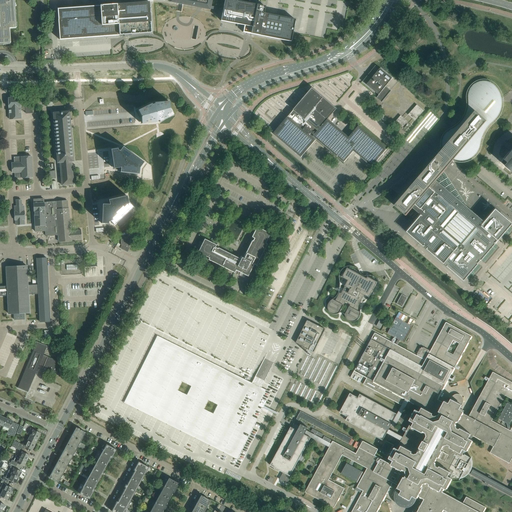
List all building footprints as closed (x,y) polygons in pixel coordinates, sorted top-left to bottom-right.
[(0,0),(0,43),(4,43),(10,43),(10,42),(9,29),(16,28),(15,21),(15,16),(14,9),(14,4),(13,0),(0,0)] [(180,4),(183,4),(198,7),(199,8),(201,8),(210,10),(210,8),(211,6),(211,0),(170,0),(170,2),(178,3),(180,4)] [(248,33),(291,41),(295,19),(264,13),(265,6),(233,0),(224,0),(223,8),(211,6),(210,8),(223,11),(221,21),(244,25),(243,32),(248,33)] [(129,35),(151,33),(151,29),(149,2),(100,5),(99,5),(99,4),(98,4),(97,3),(96,4),(95,4),(94,5),(94,6),(57,9),(59,39),(59,40),(124,35),(124,36),(125,37),(126,37),(127,37),(128,37),(128,36),(129,36),(129,35)] [(181,15),(183,4),(180,4),(178,3),(176,14),(170,13),(168,28),(151,29),(151,33),(167,32),(165,42),(195,47),(196,40),(191,39),(194,25),(199,26),(200,18),(181,15)] [(363,81),(362,81),(366,85),(367,85),(379,95),(376,98),(382,102),(391,91),(386,87),(392,78),(393,78),(381,68),(380,68),(380,69),(375,66),(363,81)] [(481,75),(474,79),(476,83),(483,79),(481,75)] [(499,240),(511,225),(511,224),(511,222),(496,209),(488,218),(485,222),(467,206),(444,172),(447,167),(450,165),(451,165),(452,165),(452,164),(452,163),(452,162),(455,158),(458,159),(460,159),(461,160),(463,160),(464,159),(465,159),(467,159),(468,159),(469,158),(471,157),(472,157),(473,156),(474,155),(475,154),(476,153),(477,152),(477,151),(478,150),(478,148),(479,147),(479,146),(479,145),(480,143),(480,142),(480,140),(481,138),(481,137),(482,135),(482,134),(483,133),(484,131),(485,130),(486,128),(487,127),(488,126),(488,125),(489,124),(490,123),(492,121),(493,120),(495,119),(496,117),(497,116),(497,115),(498,114),(499,113),(499,112),(499,110),(500,109),(500,108),(500,107),(500,106),(501,105),(501,103),(501,102),(500,101),(500,100),(500,99),(500,98),(499,96),(499,95),(499,94),(498,93),(498,92),(497,91),(496,89),(495,89),(495,88),(494,87),(493,86),(491,85),(490,84),(489,84),(488,83),(487,83),(485,82),(484,82),(482,82),(481,82),(480,83),(479,83),(478,83),(477,84),(476,84),(475,85),(474,85),(474,86),(473,87),(472,87),(472,88),(471,89),(470,90),(470,91),(470,92),(469,93),(469,94),(469,95),(469,96),(469,97),(469,98),(469,99),(469,100),(469,101),(470,102),(470,104),(470,105),(469,107),(469,108),(469,109),(469,111),(469,112),(468,113),(468,114),(467,116),(467,117),(466,118),(466,119),(465,120),(464,122),(463,122),(463,123),(462,124),(461,125),(460,126),(459,127),(458,128),(457,129),(455,130),(453,131),(451,132),(450,132),(449,133),(448,134),(447,134),(447,135),(446,136),(446,137),(445,138),(444,139),(444,140),(444,141),(444,142),(444,143),(444,144),(444,145),(444,146),(445,147),(440,152),(439,152),(438,152),(438,153),(438,154),(438,155),(436,157),(395,206),(406,216),(413,208),(421,215),(407,232),(424,247),(424,246),(427,249),(444,264),(444,263),(447,266),(464,281),(479,263),(481,260),(482,260),(496,243),(499,240)] [(349,137),(331,122),(329,121),(328,119),(337,109),(312,88),(303,99),(294,110),(273,134),(282,141),(301,157),(307,150),(317,139),(323,144),(344,162),(345,161),(346,159),(350,155),(351,154),(353,152),(354,151),(372,166),(386,149),(359,126),(349,137)] [(25,101),(25,104),(20,104),(20,101),(20,97),(8,98),(9,119),(21,119),(21,111),(26,110),(26,113),(32,113),(32,100),(25,101)] [(140,117),(141,124),(156,122),(156,121),(158,120),(159,122),(173,115),(170,109),(169,109),(169,108),(169,101),(154,103),(154,104),(151,105),(151,104),(137,110),(140,116),(141,116),(141,117),(140,117)] [(386,120),(374,102),(372,104),(385,121),(386,120)] [(424,111),(417,105),(416,105),(417,105),(409,115),(408,114),(408,115),(415,121),(415,120),(423,111),(424,111)] [(431,107),(406,135),(412,141),(414,139),(412,137),(422,127),(424,129),(423,130),(426,133),(429,130),(423,125),(436,111),(431,107)] [(69,112),(53,113),(58,163),(60,162),(62,185),(73,184),(71,161),(74,161),(69,112)] [(410,125),(401,116),(394,123),(395,123),(404,132),(411,125),(410,125)] [(117,148),(111,149),(113,164),(113,169),(120,167),(120,172),(139,174),(139,168),(140,167),(144,162),(123,146),(119,151),(119,150),(117,151),(117,148)] [(14,163),(12,163),(12,173),(15,173),(15,178),(22,178),(32,177),(31,156),(21,157),(14,157),(14,163)] [(323,200),(324,199),(315,191),(313,192),(323,200)] [(102,216),(101,223),(108,223),(108,221),(109,221),(110,221),(114,225),(133,207),(128,202),(128,201),(126,195),(108,200),(109,204),(102,204),(102,208),(102,216)] [(44,199),(33,199),(35,232),(45,231),(45,236),(58,235),(59,242),(71,241),(71,240),(81,239),(80,230),(70,231),(68,209),(67,201),(65,201),(65,200),(64,200),(65,201),(46,203),(46,202),(46,203),(44,203),(44,199)] [(16,206),(14,206),(15,220),(15,225),(24,224),(24,220),(24,206),(22,206),(21,200),(16,200),(16,206)] [(279,220),(281,215),(268,209),(265,213),(279,220)] [(285,225),(290,217),(285,214),(280,223),(285,225)] [(216,245),(204,239),(198,252),(209,258),(208,259),(234,273),(236,270),(248,276),(249,273),(254,264),(256,265),(267,244),(265,243),(270,233),(257,227),(251,237),(254,238),(252,241),(252,240),(243,257),(244,257),(244,258),(240,259),(218,248),(215,247),(216,245)] [(126,239),(121,239),(121,246),(123,247),(123,248),(128,251),(129,247),(131,242),(132,240),(133,241),(136,234),(130,231),(126,238),(126,239)] [(36,259),(38,285),(38,294),(40,319),(40,322),(50,321),(47,258),(36,259)] [(38,294),(38,285),(33,285),(28,285),(27,266),(6,267),(7,286),(0,286),(0,295),(7,296),(8,314),(10,314),(14,313),(14,320),(24,319),(24,313),(29,313),(28,294),(38,294)] [(365,277),(365,276),(366,274),(362,272),(361,275),(347,267),(342,277),(348,280),(344,286),(345,287),(341,294),(340,293),(335,301),(333,299),(332,300),(330,301),(329,302),(329,304),(328,305),(328,306),(328,308),(328,309),(329,310),(329,311),(330,312),(331,313),(332,313),(332,314),(333,314),(334,314),(335,314),(336,314),(337,314),(338,314),(340,313),(345,302),(350,305),(345,314),(345,315),(345,316),(346,317),(346,318),(347,319),(348,320),(349,321),(350,321),(351,321),(351,322),(352,322),(353,322),(354,322),(355,321),(356,321),(356,320),(357,320),(358,319),(359,318),(360,316),(360,315),(360,314),(360,313),(360,312),(358,311),(361,304),(360,303),(364,295),(369,297),(377,282),(368,276),(367,278),(365,277)] [(402,294),(397,304),(402,307),(407,297),(402,294)] [(198,300),(188,296),(170,335),(179,339),(198,300)] [(212,307),(202,303),(184,342),(193,346),(212,307)] [(227,315),(218,310),(199,349),(209,354),(227,315)] [(291,427),(271,465),(283,472),(290,476),(311,438),(311,437),(318,441),(322,443),(329,447),(305,492),(314,497),(316,498),(334,508),(345,488),(329,480),(342,455),(351,460),(349,464),(347,463),(341,474),(357,482),(363,472),(352,466),(354,462),(367,468),(357,487),(363,491),(351,511),(376,511),(383,501),(393,482),(399,485),(398,487),(402,490),(400,494),(399,495),(399,496),(399,498),(399,499),(400,500),(401,501),(402,502),(404,503),(406,503),(407,503),(409,502),(410,501),(411,500),(413,495),(417,498),(418,496),(424,499),(426,500),(419,511),(418,511),(417,511),(416,511),(483,511),(486,507),(468,498),(466,497),(463,503),(449,495),(446,494),(442,492),(444,488),(449,480),(450,477),(452,473),(454,471),(447,467),(449,464),(451,465),(452,463),(453,464),(454,464),(454,463),(455,463),(455,462),(455,461),(455,460),(454,459),(455,458),(453,457),(455,453),(461,457),(463,454),(463,453),(465,450),(466,448),(471,439),(473,435),(492,446),(493,446),(490,453),(494,455),(509,463),(511,458),(511,382),(493,372),(481,394),(479,397),(479,398),(469,416),(463,413),(464,411),(460,408),(462,404),(451,398),(449,402),(445,400),(443,402),(438,399),(451,374),(453,371),(454,368),(472,336),(446,322),(436,341),(430,352),(429,351),(429,350),(425,348),(424,347),(424,348),(420,349),(419,349),(417,354),(418,355),(417,356),(416,355),(400,346),(398,345),(399,342),(400,340),(403,342),(412,326),(409,325),(411,323),(412,319),(408,317),(403,314),(399,312),(396,317),(392,325),(389,331),(387,333),(388,334),(394,337),(398,339),(395,344),(392,342),(388,340),(375,333),(368,345),(354,371),(350,378),(357,381),(360,383),(363,376),(367,378),(365,380),(363,384),(364,385),(377,392),(402,405),(408,409),(412,402),(419,406),(403,437),(389,429),(397,414),(360,394),(358,398),(357,398),(357,397),(350,393),(348,397),(347,397),(348,394),(342,391),(341,390),(338,388),(332,399),(343,405),(345,400),(346,400),(340,413),(342,414),(347,416),(347,415),(348,416),(346,420),(382,440),(383,440),(387,433),(390,434),(389,435),(380,452),(388,456),(394,445),(388,442),(389,440),(391,441),(392,438),(391,437),(392,436),(401,441),(397,448),(391,459),(389,463),(375,455),(378,449),(363,441),(356,453),(333,441),(331,444),(329,444),(331,440),(324,436),(322,440),(306,431),(308,427),(301,424),(299,427),(295,425),(295,427),(294,428),(292,427),(291,427)] [(240,322),(231,317),(212,356),(222,361),(240,322)] [(307,320),(307,321),(296,342),(296,343),(301,345),(306,348),(313,352),(314,352),(314,351),(325,330),(325,329),(308,320),(307,320)] [(255,329),(246,324),(227,363),(237,368),(255,329)] [(269,336),(260,332),(241,371),(251,375),(269,336)] [(236,374),(221,367),(207,360),(193,353),(179,346),(164,339),(156,335),(122,403),(131,407),(145,414),(159,421),(174,428),(188,435),(202,442),(217,449),(231,456),(238,459),(264,406),(272,391),(262,387),(259,385),(256,383),(253,382),(250,381),(236,374)] [(358,358),(366,342),(363,340),(354,356),(358,358)] [(47,356),(43,355),(46,346),(47,346),(36,342),(37,342),(18,387),(17,387),(17,388),(27,392),(28,392),(27,391),(39,363),(43,364),(42,367),(43,368),(43,367),(56,372),(56,373),(57,372),(61,362),(47,357),(47,356)] [(330,384),(336,368),(331,366),(325,382),(330,384)] [(306,386),(306,385),(292,378),(288,386),(305,394),(306,392),(309,393),(307,397),(310,398),(314,390),(306,386)] [(14,436),(19,424),(12,422),(12,421),(7,418),(3,427),(9,429),(7,434),(14,436)] [(76,449),(85,432),(76,427),(67,444),(76,449)] [(38,439),(40,433),(30,428),(28,433),(30,435),(38,439)] [(35,444),(38,439),(30,435),(28,438),(28,437),(27,440),(35,444)] [(20,443),(19,446),(24,449),(26,446),(32,450),(35,444),(27,440),(25,439),(22,444),(20,443)] [(30,455),(23,452),(24,449),(13,443),(11,446),(21,451),(20,453),(21,453),(19,456),(19,457),(27,461),(30,455)] [(67,465),(76,449),(67,444),(58,460),(67,465)] [(112,458),(116,449),(106,444),(97,460),(107,465),(111,458),(112,458)] [(461,457),(455,453),(453,457),(455,458),(454,459),(455,460),(455,461),(455,462),(455,463),(454,463),(454,464),(453,464),(452,463),(451,465),(449,464),(447,467),(454,471),(452,473),(461,478),(462,478),(463,477),(464,477),(465,476),(466,475),(467,474),(468,474),(469,473),(477,477),(485,482),(484,483),(487,485),(488,483),(490,484),(507,494),(511,496),(511,511),(511,490),(491,479),(492,477),(488,476),(488,477),(472,469),(471,468),(472,467),(472,466),(472,465),(472,463),(472,462),(472,461),(472,460),(471,459),(471,458),(463,454),(461,457)] [(24,466),(27,461),(19,457),(19,456),(17,455),(14,461),(12,460),(11,461),(11,460),(9,462),(16,466),(18,463),(24,466)] [(58,482),(67,465),(58,460),(49,477),(58,482)] [(103,472),(107,465),(97,460),(88,477),(98,482),(102,475),(104,472),(103,472)] [(139,483),(148,467),(138,461),(133,470),(134,471),(130,478),(139,483)] [(15,468),(16,466),(9,462),(9,464),(10,465),(9,466),(11,466),(8,472),(18,477),(21,472),(15,468)] [(16,483),(18,477),(8,472),(5,477),(4,476),(2,479),(8,482),(9,480),(16,483)] [(282,475),(279,479),(288,483),(291,476),(290,476),(283,472),(282,475)] [(94,488),(98,482),(88,477),(83,487),(81,489),(79,493),(89,499),(95,489),(94,488)] [(130,500),(139,483),(130,478),(127,485),(126,484),(124,487),(125,488),(121,495),(130,500)] [(179,483),(169,478),(160,494),(170,500),(179,483)] [(8,482),(2,479),(1,482),(3,483),(0,488),(10,494),(13,488),(7,485),(8,482)] [(10,494),(0,488),(0,498),(1,496),(7,499),(10,494)] [(152,511),(162,511),(166,506),(170,500),(160,494),(151,511),(152,511)] [(113,511),(123,511),(130,500),(121,495),(118,501),(117,501),(111,511),(113,511)] [(203,511),(210,500),(201,495),(192,511),(203,511)]
